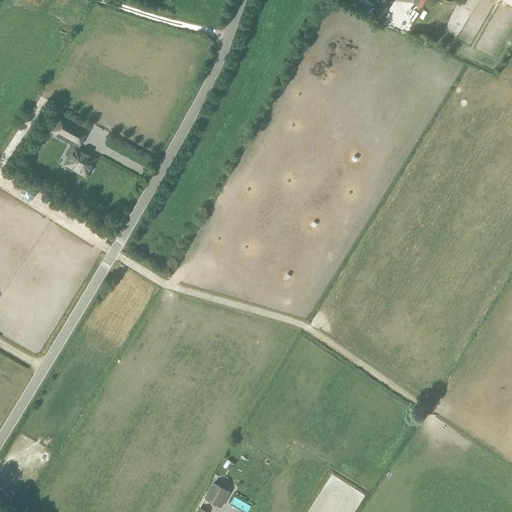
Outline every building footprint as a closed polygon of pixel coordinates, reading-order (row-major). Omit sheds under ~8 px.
[(370,12),(376,4),(369,0),(362,0),(359,5),(370,12)] [(392,4),(385,0),(382,0),(373,15),(382,21),(392,4)] [(422,9),(427,0),(414,0),(413,3),(422,9)] [(58,132),(73,140),(74,140),(79,131),(59,120),(53,131),(57,133),(58,132)] [(85,175),(95,158),(77,149),(80,144),(74,140),(73,140),(66,154),(70,157),(66,164),(67,165),(66,167),(72,170),(73,168),(85,175)] [(119,168),(97,158),(91,170),(113,180),(119,168)] [(221,506),(230,491),(215,483),(206,498),(221,506)]
